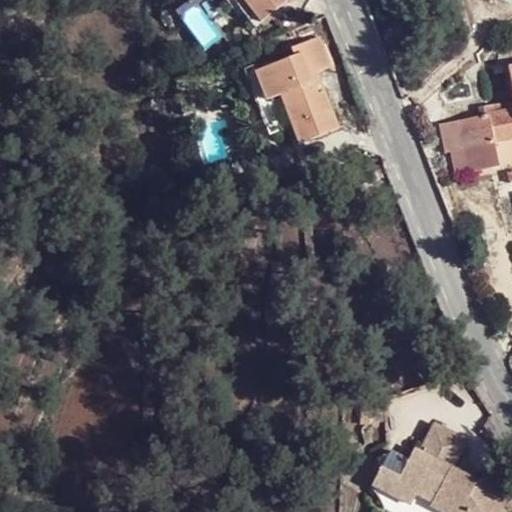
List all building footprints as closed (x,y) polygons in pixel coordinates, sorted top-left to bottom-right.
[(227,0),(247,29),(283,5),(279,0),(227,0)] [(288,49),(253,63),(268,97),(280,92),(292,122),(298,139),(338,125),(323,88),(310,93),(302,75),(315,68),(328,63),(315,30),(285,43),(288,49)] [(251,60),(236,66),(263,133),(292,122),(280,92),(268,97),(253,63),(251,60)] [(486,116),(478,117),(436,126),(443,154),(452,152),(465,150),(469,174),(499,168),(494,145),(511,140),(511,65),(507,67),(511,91),(511,107),(501,110),(499,103),(484,105),(486,116)] [(323,88),(315,68),(302,75),(310,93),(323,88)] [(475,107),(478,117),(486,116),(484,105),(475,107)] [(457,178),(469,174),(465,150),(452,152),(457,178)] [(404,452),(395,466),(393,469),(419,484),(430,488),(428,493),(460,511),(467,508),(469,511),(506,511),(500,501),(508,497),(492,468),(476,476),(455,457),(470,435),(437,416),(422,441),(413,456),(404,452)] [(413,437),(404,452),(413,456),(422,441),(413,437)] [(380,458),(370,477),(411,498),(419,484),(393,469),(395,466),(380,458)]
